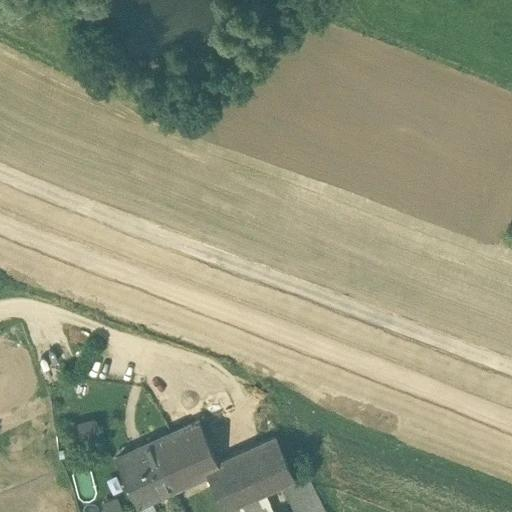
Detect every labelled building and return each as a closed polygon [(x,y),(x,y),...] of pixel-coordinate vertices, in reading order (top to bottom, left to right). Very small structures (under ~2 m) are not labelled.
[(188,362),(148,377),(165,424),(208,408),(214,423),(236,415),(217,364),(192,373),(188,362)] [(198,421),(182,428),(182,427),(152,440),(173,486),(205,471),(203,467),(216,461),(212,452),(198,421)] [(216,461),(203,467),(205,471),(222,509),(223,509),(262,490),(263,490),(293,477),(274,435),(236,452),(216,461)] [(152,440),(117,456),(138,502),(173,486),(152,440)] [(232,444),(212,452),(216,461),(236,452),(232,444)] [(262,490),(223,509),(224,511),(261,511),(271,508),(263,490),(262,490)]
